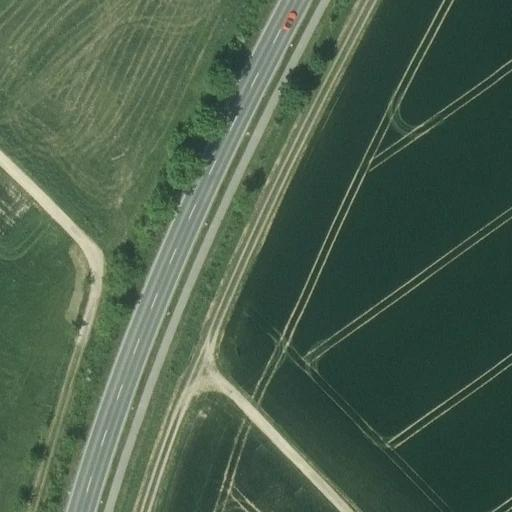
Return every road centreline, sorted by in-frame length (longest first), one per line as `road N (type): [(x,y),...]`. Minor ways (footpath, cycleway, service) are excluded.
road 1 (track): [(375,0),(200,363),(346,511)]
road 2 (secondary): [(83,511),(135,350),(295,0)]
road 3 (track): [(104,257),(29,511)]
road 4 (track): [(149,511),(200,363)]
road 5 (residential): [(0,160),(104,257)]
